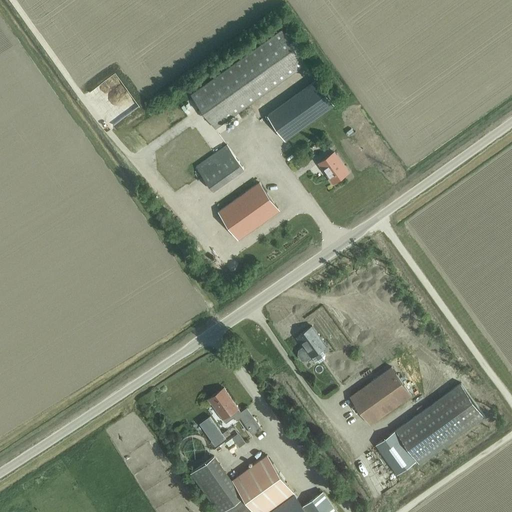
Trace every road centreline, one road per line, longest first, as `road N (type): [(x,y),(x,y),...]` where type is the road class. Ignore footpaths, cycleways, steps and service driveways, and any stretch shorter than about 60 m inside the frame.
road 1 (unclassified): [(0,471),(271,294),(511,117)]
road 2 (track): [(380,216),(511,402)]
road 3 (track): [(511,434),(404,511)]
